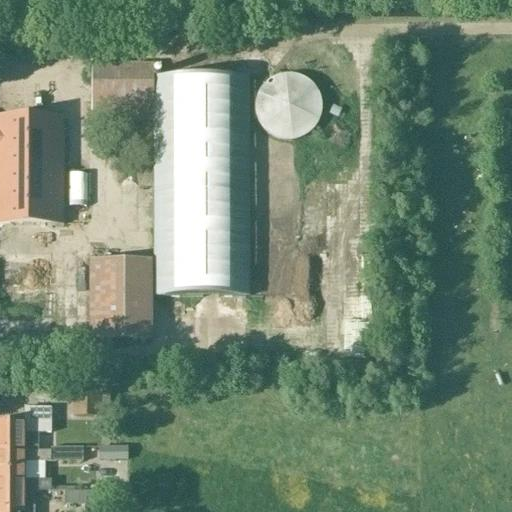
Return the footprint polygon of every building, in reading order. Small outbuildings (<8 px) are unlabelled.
[(14,34),(14,24),(0,24),(0,34),(14,34)] [(151,65),(91,65),(90,119),(156,120),(155,298),(243,298),(243,77),(151,77),(151,65)] [(283,143),(290,143),(297,141),(303,138),(308,134),(313,129),(316,123),(318,117),(319,110),(318,104),(317,99),(314,93),(311,89),(307,85),(302,82),(297,79),(291,78),(285,78),(280,78),(275,80),(270,82),(265,86),(261,89),(258,94),(256,99),(254,103),(254,110),(254,116),(257,124),(260,130),(265,135),(270,139),(276,141),(283,143)] [(0,224),(62,225),(62,118),(0,118),(0,224)] [(89,261),(89,342),(149,343),(150,261),(89,261)] [(73,389),(73,417),(98,417),(98,389),(73,389)] [(37,452),(37,433),(49,433),(49,409),(22,409),(22,423),(0,422),(0,452),(55,452),(55,448),(48,448),(48,452),(37,452)] [(0,481),(22,481),(22,462),(81,462),(81,448),(55,448),(55,452),(0,452),(0,481)] [(33,495),(35,491),(49,491),(49,481),(22,481),(0,481),(0,511),(20,511),(33,511),(33,495)] [(99,511),(100,493),(63,493),(63,505),(83,506),(83,511),(99,511)]
